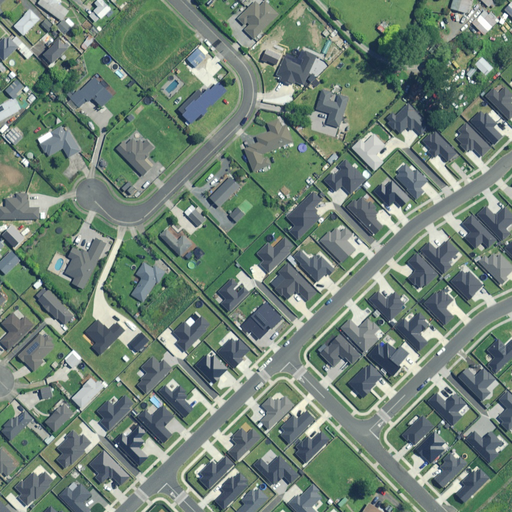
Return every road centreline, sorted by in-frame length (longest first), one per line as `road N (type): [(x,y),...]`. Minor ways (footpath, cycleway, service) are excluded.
road 1 (residential): [(90,193),(119,213),(144,210),(246,106),(241,66),(176,0)]
road 2 (residential): [(283,355),(411,227),(511,157)]
road 3 (residential): [(362,436),(475,324),(511,304)]
road 4 (residential): [(160,477),(283,355)]
